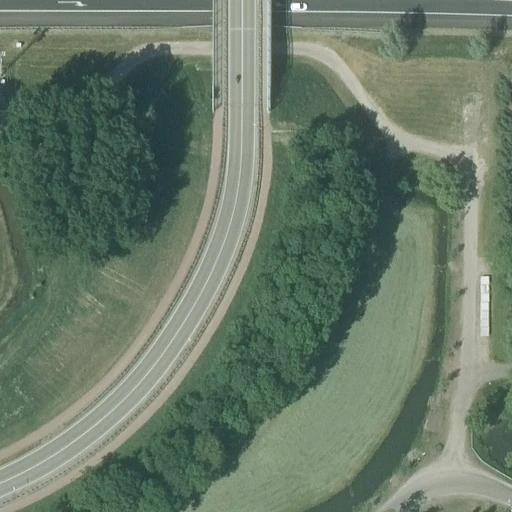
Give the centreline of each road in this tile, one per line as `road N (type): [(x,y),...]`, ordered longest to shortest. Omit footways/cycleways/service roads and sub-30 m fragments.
road 1 (unclassified): [(443,485),(465,377),(471,185),(459,160),(399,146),(334,63),(310,50),(147,51),(84,116),(0,119)]
road 2 (tertiary): [(0,486),(101,422),(156,367),(211,281),(239,192),(242,0)]
road 3 (track): [(0,372),(31,337),(62,265),(27,121)]
